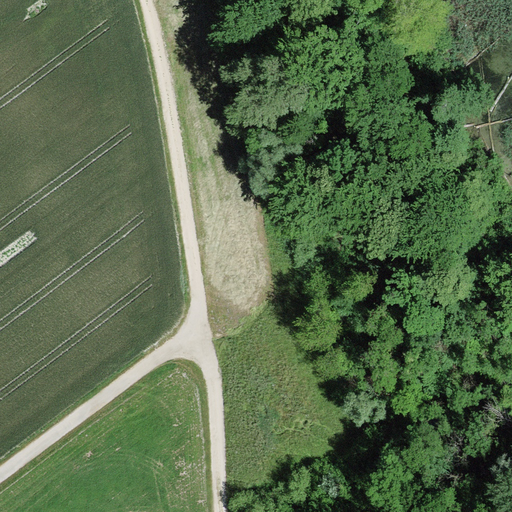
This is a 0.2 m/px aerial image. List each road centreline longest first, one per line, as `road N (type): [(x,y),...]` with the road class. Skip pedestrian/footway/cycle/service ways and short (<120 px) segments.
road 1 (track): [(218,511),(204,339),(148,0)]
road 2 (track): [(204,339),(0,486)]
